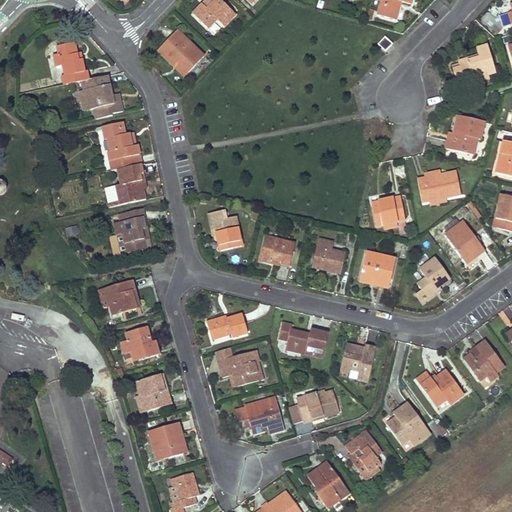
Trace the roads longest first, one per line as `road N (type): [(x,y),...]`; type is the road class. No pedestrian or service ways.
road 1 (residential): [(194,267),(228,283),(418,326),(435,325),(511,271)]
road 2 (residential): [(194,267),(178,284),(175,305),(222,457),(238,467),(307,449)]
road 3 (residential): [(116,44),(152,93),(194,267)]
road 4 (residential): [(403,105),(403,72),(470,0)]
